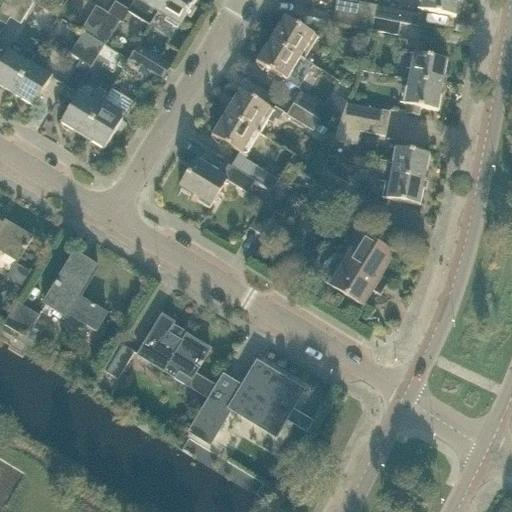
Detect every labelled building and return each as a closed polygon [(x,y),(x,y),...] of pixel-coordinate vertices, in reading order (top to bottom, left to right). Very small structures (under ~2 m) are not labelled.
[(11,19),(22,0),(7,0),(0,12),(0,21),(6,26),(11,19)] [(29,0),(22,0),(11,19),(21,25),(34,3),(29,0)] [(150,26),(158,13),(165,0),(136,0),(130,11),(129,13),(150,26)] [(181,26),(197,0),(165,0),(158,13),(181,26)] [(375,18),(377,6),(343,0),(337,0),(335,12),(375,18)] [(456,18),(459,0),(424,0),(422,12),(456,18)] [(129,13),(130,11),(116,2),(109,14),(94,38),(106,45),(120,22),(123,24),(129,13)] [(420,27),(422,15),(377,6),(375,18),(401,24),(420,27)] [(94,38),(109,14),(96,7),(82,31),(94,38)] [(373,31),(375,18),(335,12),(333,25),(373,31)] [(320,39),(315,36),(285,17),(271,40),(302,59),(309,46),(313,48),(318,39),(319,40),(320,39)] [(399,36),(401,24),(375,18),(373,31),(399,36)] [(81,61),(94,40),(84,34),(71,55),(81,61)] [(76,93),(105,46),(94,40),(81,61),(65,88),(76,93)] [(294,72),(302,59),(271,40),(257,63),(286,81),(292,84),(292,83),(297,74),(294,72)] [(154,75),(162,61),(138,47),(130,60),(154,75)] [(42,72),(51,57),(39,50),(30,65),(13,94),(35,108),(52,78),(42,72)] [(0,86),(13,94),(30,65),(9,52),(0,66),(0,86)] [(448,61),(415,55),(414,54),(409,80),(444,86),(448,61)] [(145,84),(151,74),(129,61),(123,72),(145,84)] [(439,112),(444,86),(409,80),(404,106),(407,106),(406,114),(420,117),(422,109),(439,112)] [(84,137),(108,96),(97,90),(90,101),(80,95),(62,124),(84,137)] [(122,120),(133,102),(112,90),(108,96),(84,137),(105,150),(123,121),(122,120)] [(274,112),(271,110),(240,91),(226,114),(257,133),(265,120),(273,125),(276,121),(279,122),(284,114),(276,109),(274,112)] [(338,131),(342,118),(301,93),(294,105),(321,121),(338,131)] [(388,125),(391,113),(347,104),(343,116),(388,125)] [(314,132),(321,121),(294,105),(287,116),(314,132)] [(249,146),(257,133),(226,114),(212,137),(241,154),(248,158),(248,157),(247,157),(253,148),(249,146)] [(386,138),(388,125),(343,116),(342,118),(338,131),(334,142),(357,146),(360,133),(386,138)] [(426,181),(431,155),(396,149),(393,164),(382,162),(380,173),(391,175),(426,181)] [(272,192),(279,181),(246,161),(248,158),(241,154),(233,168),(255,182),(272,192)] [(229,166),(222,178),(197,162),(181,187),(200,199),(198,202),(209,209),(210,210),(227,182),(248,194),(255,182),(233,168),(229,166)] [(326,166),(324,171),(331,174),(337,164),(327,163),(326,166)] [(262,236),(301,171),(289,164),(279,181),(272,192),(250,229),(262,236)] [(349,186),(342,182),(331,174),(324,171),(320,183),(343,197),(349,186)] [(421,207),(426,181),(391,175),(387,200),(421,207)] [(6,221),(4,224),(0,222),(0,252),(18,264),(34,238),(6,221)] [(363,307),(394,255),(363,236),(349,260),(344,257),(335,256),(327,261),(323,268),(322,277),(327,285),(363,307)] [(98,268),(78,255),(76,254),(60,282),(45,306),(68,319),(70,316),(96,332),(107,315),(80,298),(98,268)] [(26,340),(40,317),(18,303),(4,326),(26,340)] [(172,327),(175,323),(163,316),(138,356),(175,379),(179,372),(193,380),(211,350),(172,327)] [(118,381),(135,353),(123,346),(107,374),(118,381)] [(222,380),(189,434),(209,446),(231,409),(258,425),(275,436),(303,392),(267,370),(258,365),(242,392),(222,380)] [(0,511),(18,511),(42,469),(2,448),(0,452),(0,511)]
